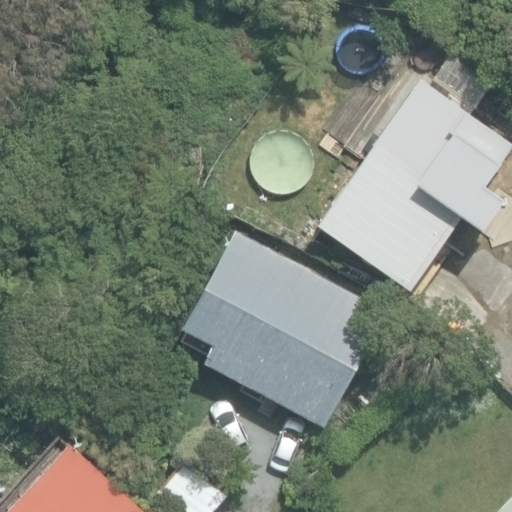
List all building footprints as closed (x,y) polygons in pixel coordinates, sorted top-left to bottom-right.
[(318,221),(404,283),(459,206),(482,223),(501,196),(477,179),(501,146),(415,85),(318,221)] [(201,359),(324,424),(388,305),(234,223),(180,324),(211,341),(201,359)] [(0,511),(147,511),(66,437),(0,508),(0,511)] [(155,490),(183,511),(207,511),(225,490),(181,456),(155,490)] [(511,511),(511,491),(491,511),(511,511)]
